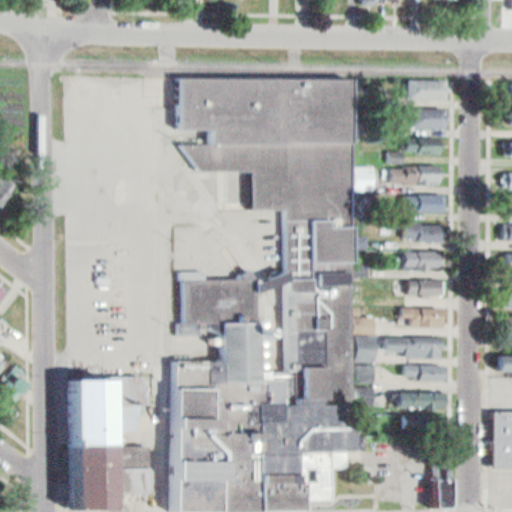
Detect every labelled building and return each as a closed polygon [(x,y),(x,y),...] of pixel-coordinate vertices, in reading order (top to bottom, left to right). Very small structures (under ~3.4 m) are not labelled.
[(169,505),(303,508),(300,494),(331,493),(332,465),(355,462),(348,74),(173,72),(172,122),(206,123),(204,136),(178,134),(198,168),(246,167),(248,205),(280,204),(277,261),(186,270),(177,321),(210,323),(218,351),(171,351),(169,505)] [(403,74),(403,91),(444,95),(445,74),(403,74)] [(499,78),(511,78),(511,97),(499,97),(499,78)] [(404,100),(404,122),(443,123),(444,101),(404,100)] [(511,102),(497,101),(500,121),(511,121),(511,102)] [(511,128),(511,116),(503,116),(503,128),(511,128)] [(400,132),(435,129),(439,145),(403,148),(400,132)] [(511,134),(502,134),(501,151),(511,151),(511,134)] [(435,158),(393,159),(388,175),(440,175),(435,158)] [(371,166),(352,166),(352,190),(371,190),(371,166)] [(511,166),(501,166),(503,180),(511,180),(511,166)] [(393,184),(437,184),(437,168),(393,168),(393,184)] [(0,173),(0,200),(13,184),(0,173)] [(403,189),(440,188),(443,205),(402,206),(403,189)] [(511,188),(503,188),(504,205),(511,205),(511,188)] [(400,214),(397,237),(444,235),(444,217),(400,214)] [(511,217),(498,217),(498,233),(511,233),(511,217)] [(397,242),(399,261),(441,264),(442,246),(397,242)] [(511,244),(502,244),(502,261),(511,261),(511,244)] [(402,275),(402,288),(441,289),(440,271),(402,275)] [(511,280),(501,280),(502,302),(511,302),(511,280)] [(397,299),(438,301),(438,320),(397,321),(397,299)] [(511,309),(502,310),(502,331),(511,331),(511,309)] [(380,331),(436,330),(438,352),(380,350),(380,331)] [(511,346),(491,346),(491,369),(511,369),(511,346)] [(399,358),(442,357),(443,373),(400,373),(399,358)] [(12,363),(0,377),(0,398),(2,400),(23,379),(12,363)] [(67,372),(136,367),(135,430),(70,433),(69,427),(67,372)] [(442,380),(442,371),(404,371),(404,376),(415,376),(415,380),(442,380)] [(391,384),(442,385),(440,404),(389,402),(391,384)] [(511,405),(490,406),(490,462),(490,465),(511,465),(511,405)] [(143,440),(71,439),(72,493),(72,496),(144,495),(143,440)] [(425,470),(426,485),(427,500),(427,504),(429,504),(437,504),(443,504),(444,504),(444,501),(444,493),(444,484),(444,473),(444,470),(426,470),(425,470)]
